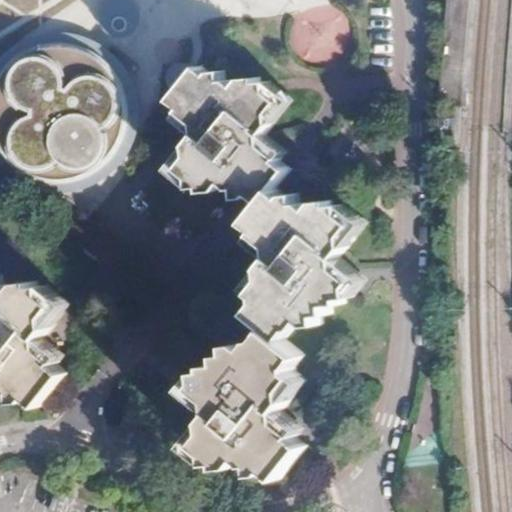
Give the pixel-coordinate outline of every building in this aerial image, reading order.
[(127,31),(126,25),(124,19),(119,15),(113,12),(107,12),(100,14),(95,17),(91,23),(90,29),(90,35),(92,40),(96,45),(101,48),(107,49),(113,49),(118,47),(123,43),(126,38),(127,31)] [(81,58),(70,53),(59,50),(48,50),(36,50),(25,53),(14,58),(4,64),(0,67),(0,173),(2,175),(11,182),(21,187),(33,190),(45,192),(57,191),(68,189),(79,184),(90,178),(99,170),(106,161),(112,151),(116,139),(118,128),(119,116),(117,104),(113,93),(107,82),(100,73),(91,65),(81,58)] [(273,258),(269,263),(249,288),(263,299),(253,310),(271,325),(261,338),(260,337),(252,347),(246,342),(235,344),(235,351),(226,353),(227,362),(213,364),(213,370),(202,372),(189,387),(217,411),(212,418),(190,445),(212,463),(223,462),(223,467),(237,466),(244,459),(251,464),(256,464),(258,475),(268,474),(272,470),(283,479),(311,444),(301,435),(308,427),(284,409),(308,380),(297,370),(295,366),(306,355),(287,339),(296,327),(300,327),(307,319),(314,325),(324,323),(323,315),(332,313),(332,304),(345,302),(344,296),(356,295),(369,278),(341,256),(369,221),(346,202),(334,203),(334,200),(320,200),(315,207),(307,200),(301,201),(300,192),(293,192),(290,192),(287,194),(277,186),(292,167),(281,159),(288,149),(266,132),(293,98),(270,79),(259,80),(259,76),(244,77),(238,84),(232,78),(226,79),(225,69),(213,70),(210,73),(200,65),(173,99),(183,108),(177,117),(183,121),(199,134),(191,144),(172,170),(195,188),(206,186),(206,191),(219,190),(226,182),(234,188),(240,187),(241,196),(248,195),(255,194),(265,202),(249,222),(260,231),(252,241),(273,258)] [(54,207),(46,217),(42,222),(61,237),(63,235),(73,223),(54,207)] [(0,390),(3,388),(10,394),(16,394),(17,403),(26,402),(30,398),(41,407),(68,373),(58,365),(65,356),(57,349),(44,339),(71,306),(49,287),(39,288),(38,283),(22,284),(16,292),(9,286),(4,286),(3,276),(0,276),(0,390)]
